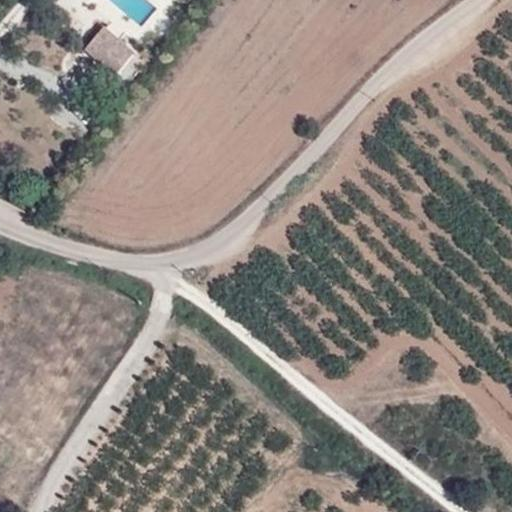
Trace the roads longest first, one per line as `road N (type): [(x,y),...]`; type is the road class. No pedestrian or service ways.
road 1 (unclassified): [(492,0),(431,36),(275,211),(197,266),(167,274),(96,259),(0,218)]
road 2 (track): [(167,274),(463,511)]
road 3 (track): [(167,274),(167,318),(45,511)]
